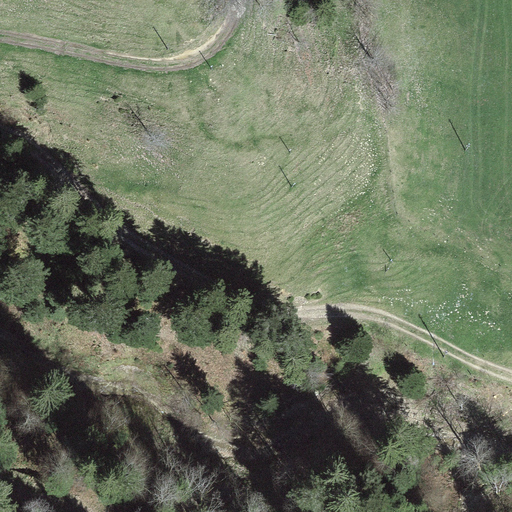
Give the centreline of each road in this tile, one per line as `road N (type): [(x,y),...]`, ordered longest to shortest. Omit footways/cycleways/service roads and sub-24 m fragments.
road 1 (track): [(511,382),(372,315),(277,311),(0,148)]
road 2 (track): [(0,36),(162,64),(215,47),(239,0)]
